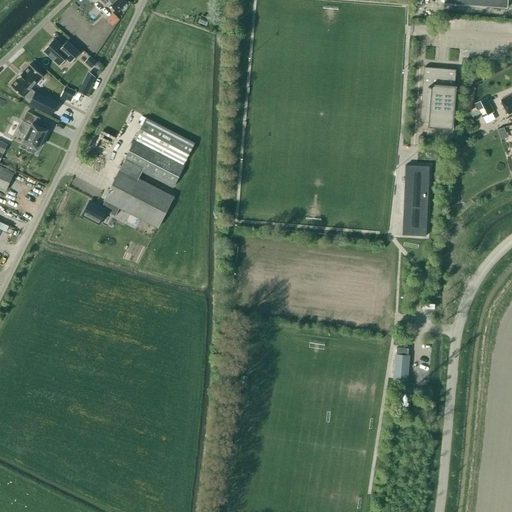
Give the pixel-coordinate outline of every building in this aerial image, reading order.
[(126,0),(101,0),(105,4),(108,0),(112,4),(110,6),(116,12),(128,1),(126,0)] [(113,12),(106,19),(113,26),(120,19),(113,12)] [(200,17),(198,22),(205,26),(208,20),(200,17)] [(71,63),(80,52),(69,43),(67,41),(62,46),(54,39),(43,51),(59,66),(66,59),(71,63)] [(91,69),(97,62),(90,56),(84,62),(91,69)] [(43,76),(36,71),(38,69),(32,64),(31,66),(29,64),(10,85),(23,97),(24,96),(30,102),(29,104),(51,115),(57,102),(36,92),(35,93),(31,89),(43,76)] [(428,127),(453,129),(456,86),(455,86),(456,70),(424,67),(420,122),(428,122),(428,127)] [(84,82),(79,92),(86,95),(91,86),(84,82)] [(65,87),(62,92),(73,98),(76,92),(65,87)] [(511,93),(501,99),(508,114),(511,111),(511,93)] [(494,111),(486,97),(473,104),(481,118),(494,111)] [(18,128),(20,132),(26,135),(20,147),(33,153),(35,149),(37,149),(46,130),(37,125),(40,118),(27,111),(18,128)] [(104,200),(105,200),(119,208),(157,227),(173,197),(138,178),(142,171),(173,187),(184,165),(183,165),(194,143),(146,118),(123,161),(124,162),(120,169),(104,200)] [(505,133),(503,128),(498,130),(500,137),(507,135),(507,133),(505,133)] [(412,185),(428,186),(429,166),(405,165),(404,184),(412,185)] [(0,166),(0,189),(5,192),(14,173),(0,166)] [(404,184),(403,216),(411,216),(427,216),(428,186),(412,185),(404,184)] [(119,208),(105,200),(101,207),(89,201),(82,214),(99,223),(105,211),(115,216),(119,208)] [(411,216),(403,216),(402,235),(426,236),(427,216),(411,216)] [(135,217),(131,225),(136,228),(140,220),(135,217)] [(396,354),(394,379),(404,380),(406,362),(407,362),(408,355),(396,354)]
